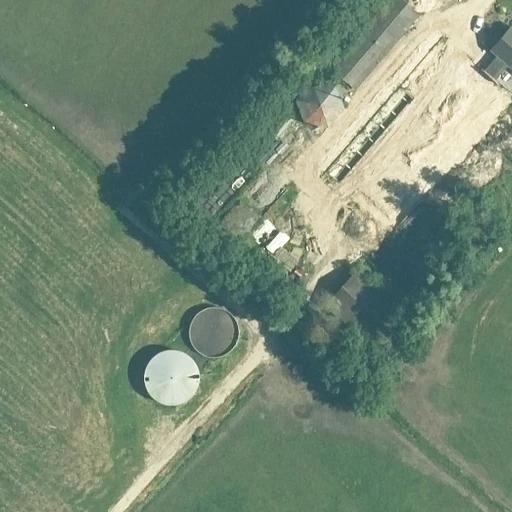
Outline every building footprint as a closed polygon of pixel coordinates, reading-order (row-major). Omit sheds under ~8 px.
[(418,15),(400,0),(386,0),(329,67),(354,89),(418,15)] [(496,56),(483,71),(493,80),(506,65),(511,69),(511,28),(510,27),(489,50),(496,56)] [(493,80),(483,71),(439,33),(322,169),(391,229),(508,93),(493,80)] [(294,100),(302,124),(326,129),(343,110),(334,86),(311,81),(294,100)] [(262,148),(288,118),(275,106),(248,136),(262,148)] [(282,238),(312,205),(296,190),(266,223),(282,238)] [(357,269),(324,305),(372,349),(404,313),(357,269)] [(202,355),(207,357),(212,357),(217,357),(222,355),(226,353),(230,349),(232,346),(235,341),(236,338),(237,333),(237,330),(236,325),(234,321),(230,314),(223,310),(216,308),(210,308),(205,309),(200,311),(195,314),(191,319),(189,324),(188,330),(188,336),(189,340),(191,345),(194,349),(198,352),(202,355)] [(188,401),(193,395),(194,392),(197,383),(196,374),(192,366),(186,359),(178,355),(169,353),(160,355),(152,359),(146,366),(145,368),(142,376),(142,385),(144,393),(149,400),(156,405),(164,408),(172,409),(181,406),(188,401)]
